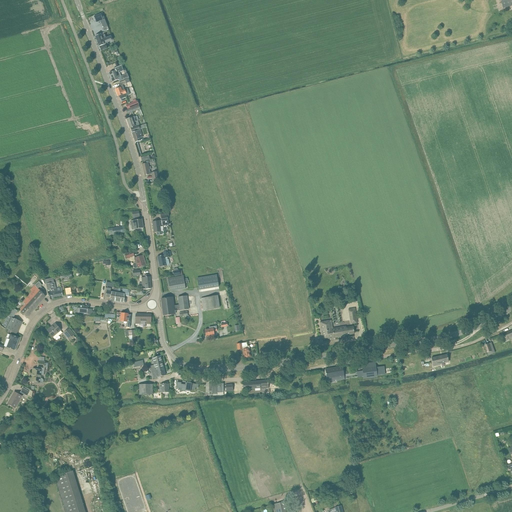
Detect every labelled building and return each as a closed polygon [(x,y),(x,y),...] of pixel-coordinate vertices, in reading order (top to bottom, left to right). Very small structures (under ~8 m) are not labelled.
[(511,0),(501,0),(503,8),(511,5),(511,0)] [(102,20),(100,14),(93,16),(96,22),(102,20)] [(101,34),(95,36),(101,51),(107,48),(106,44),(108,43),(108,42),(112,40),(112,39),(111,37),(110,36),(106,37),(105,34),(102,36),(101,34)] [(115,71),(109,73),(113,81),(119,79),(118,77),(121,76),(120,73),(124,71),(121,65),(116,67),(114,68),(115,71)] [(121,87),(115,89),(118,96),(119,96),(120,99),(127,97),(123,85),(126,84),(126,83),(130,82),(128,78),(125,80),(119,83),(121,87)] [(137,101),(126,105),(127,109),(139,105),(137,101)] [(140,109),(139,106),(126,110),(128,114),(133,112),(132,112),(140,109)] [(134,116),(131,117),(126,119),(130,128),(139,125),(138,120),(136,121),(134,116)] [(141,129),(137,131),(132,132),(135,142),(141,140),(140,137),(143,137),(141,129)] [(153,162),(153,160),(145,161),(145,163),(142,164),(144,176),(151,174),(150,170),(151,169),(151,167),(149,167),(148,163),(153,162)] [(161,214),(161,222),(162,222),(162,226),(169,225),(168,217),(169,217),(168,213),(161,214)] [(131,221),(132,230),(143,228),(142,219),(131,221)] [(160,221),(152,222),(154,233),(157,232),(157,235),(162,235),(162,232),(161,232),(160,221)] [(124,226),(108,229),(109,235),(125,232),(124,226)] [(168,252),(168,251),(163,252),(164,255),(157,256),(160,267),(166,266),(166,265),(169,265),(170,264),(168,259),(167,259),(167,258),(169,257),(170,257),(169,251),(168,252)] [(135,258),(136,262),(134,262),(133,264),(133,265),(133,267),(134,268),(136,268),(138,267),(138,268),(140,267),(140,268),(141,267),(146,265),(143,255),(135,258)] [(174,271),(173,271),(174,276),(180,275),(182,274),(181,270),(179,270),(178,270),(178,268),(174,269),(174,271)] [(142,277),(142,287),(145,286),(146,289),(151,289),(150,277),(149,277),(149,275),(145,275),(145,277),(142,277)] [(217,275),(197,278),(199,290),(219,287),(217,275)] [(183,276),(172,278),(167,278),(170,291),(175,291),(185,289),(183,276)] [(53,277),(44,279),(45,284),(46,284),(48,290),(50,290),(51,293),(52,298),(63,296),(62,291),(61,288),(54,289),(53,283),(54,282),(53,277)] [(21,312),(23,314),(27,317),(45,296),(41,293),(37,289),(41,285),(38,281),(35,285),(36,286),(27,296),(31,300),(30,301),(28,300),(20,309),(22,311),(21,312)] [(109,300),(114,301),(115,292),(117,293),(118,288),(114,288),(113,292),(110,291),(111,288),(107,288),(106,291),(106,297),(106,295),(109,296),(108,297),(110,297),(109,300)] [(115,292),(114,301),(123,302),(125,295),(128,296),(129,290),(123,289),(122,294),(117,293),(115,292)] [(166,298),(161,299),(163,316),(168,315),(175,314),(175,311),(180,310),(189,309),(187,296),(178,297),(179,305),(174,305),(173,297),(166,298)] [(201,298),(203,310),(219,308),(217,296),(201,298)] [(72,306),(72,309),(74,310),(74,312),(77,312),(87,313),(87,314),(91,314),(92,309),(88,309),(88,307),(78,305),(78,306),(72,306)] [(127,323),(126,327),(130,327),(131,315),(128,315),(128,314),(121,313),(120,321),(124,321),(124,323),(127,323)] [(136,319),(136,323),(140,324),(140,322),(146,322),(146,324),(151,324),(151,315),(136,314),(136,319)] [(6,322),(5,325),(6,326),(5,329),(17,334),(19,329),(17,329),(21,322),(11,317),(8,323),(6,322)] [(320,322),(322,335),(323,339),(344,336),(344,335),(354,334),(353,329),(353,326),(343,328),(343,326),(333,328),(331,320),(320,322)] [(51,328),(50,328),(47,330),(52,337),(61,330),(55,324),(56,325),(51,328)] [(205,330),(205,331),(206,336),(214,335),(214,331),(217,331),(216,326),(209,327),(209,329),(205,330)] [(64,333),(67,337),(69,339),(74,335),(69,329),(64,333)] [(507,333),(503,334),(505,341),(511,337),(511,330),(507,332),(507,333)] [(9,339),(6,347),(8,348),(10,349),(15,350),(19,338),(15,336),(11,335),(10,334),(8,339),(9,339)] [(241,343),(237,344),(238,349),(242,348),(244,358),(251,357),(249,346),(247,346),(247,343),(241,344),(241,343)] [(431,358),(432,363),(433,366),(441,365),(441,364),(448,362),(448,359),(447,355),(431,358)] [(151,370),(153,378),(160,377),(165,375),(161,356),(156,357),(152,358),(153,361),(152,361),(152,362),(153,362),(154,365),(149,366),(150,369),(150,370),(151,370)] [(31,382),(34,382),(35,384),(41,384),(43,383),(43,380),(42,378),(41,378),(42,370),(41,370),(42,367),(44,368),(45,362),(38,361),(37,367),(37,369),(33,369),(31,382)] [(375,362),(362,364),(363,371),(364,376),(365,376),(365,377),(377,376),(376,367),(375,362)] [(342,367),(325,370),(326,375),(327,379),(329,378),(330,382),(344,380),(344,374),(342,367)] [(384,367),(376,367),(377,376),(385,375),(384,367)] [(243,382),(243,387),(243,390),(260,388),(260,389),(269,388),(268,385),(268,380),(243,382)] [(177,382),(176,388),(181,389),(181,390),(185,391),(190,392),(190,389),(195,390),(195,388),(197,388),(198,384),(191,383),(186,382),(186,383),(185,383),(184,385),(181,384),(181,383),(177,382)] [(153,384),(139,384),(139,395),(153,395),(153,384)] [(224,384),(213,384),(213,393),(218,393),(218,392),(224,392),(224,384)] [(20,392),(27,396),(28,395),(30,392),(23,388),(20,392)] [(8,404),(12,406),(14,408),(21,396),(14,392),(11,399),(11,400),(10,400),(8,404)] [(274,504),(275,511),(288,511),(286,501),(274,504)]
